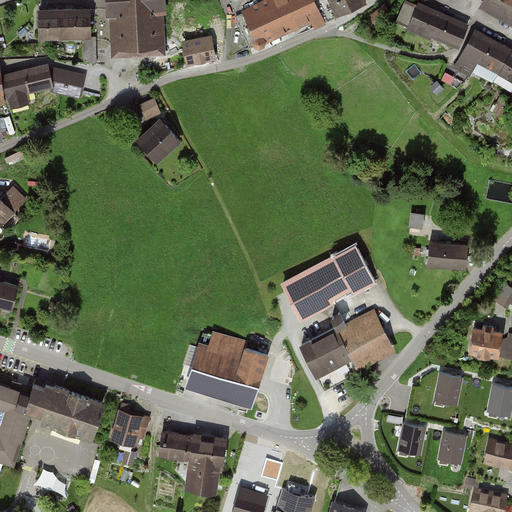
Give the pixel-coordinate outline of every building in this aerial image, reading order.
[(164,0),(107,0),(108,13),(120,13),(122,46),(155,45),(154,19),(165,18),(164,0)] [(234,0),(240,14),(238,15),(252,46),(312,19),(315,27),(327,21),(326,20),(332,17),(324,0),(234,0)] [(324,0),(332,17),(365,2),(364,0),(324,0)] [(468,26),(409,0),(399,22),(432,36),(433,34),(459,46),(468,26)] [(511,0),(484,0),(483,2),(511,18),(511,0)] [(390,12),(385,5),(372,15),(378,22),(390,12)] [(89,10),(40,10),(40,36),(89,36),(89,10)] [(511,50),(476,31),(460,60),(454,66),(470,75),(479,60),(511,78),(511,50)] [(211,36),(184,41),(188,63),(215,58),(211,36)] [(85,39),(85,62),(96,62),(95,39),(85,39)] [(84,75),(53,69),(52,64),(3,75),(10,106),(29,101),(27,92),(61,83),(67,85),(66,89),(80,92),(84,75)] [(162,114),(156,99),(140,105),(146,120),(162,114)] [(181,140),(162,117),(137,139),(156,161),(181,140)] [(0,224),(26,199),(13,186),(0,198),(0,224)] [(412,211),(411,227),(428,228),(430,213),(412,211)] [(470,246),(430,242),(428,263),(468,266),(470,246)] [(359,245),(286,283),(303,317),(377,278),(359,245)] [(2,276),(0,275),(0,302),(11,305),(17,285),(0,281),(2,276)] [(511,296),(511,288),(506,285),(497,300),(507,306),(511,296)] [(61,305),(51,302),(49,309),(59,312),(61,305)] [(378,307),(302,345),(322,384),(398,346),(378,307)] [(483,327),(473,326),(469,353),(478,355),(477,357),(490,359),(490,356),(499,357),(502,332),(494,331),(494,326),(484,324),(483,327)] [(511,331),(508,331),(507,338),(503,337),(499,357),(511,358),(511,331)] [(210,351),(199,348),(188,380),(248,399),(255,377),(260,378),(268,354),(245,347),(247,344),(216,334),(210,351)] [(0,455),(13,460),(30,408),(45,413),(43,419),(91,435),(102,401),(62,388),(61,389),(54,387),(52,392),(0,373),(0,455)] [(461,377),(441,373),(436,397),(457,401),(461,377)] [(511,401),(511,387),(494,384),(489,408),(510,412),(511,401)] [(142,417),(121,410),(113,436),(134,442),(142,417)] [(387,421),(400,423),(402,417),(389,414),(387,421)] [(425,427),(405,423),(400,447),(421,451),(425,427)] [(225,440),(162,431),(159,452),(192,457),(189,482),(215,486),(219,461),(221,462),(225,440)] [(465,435),(445,431),(440,455),(461,459),(465,435)] [(511,467),(511,441),(490,437),(485,459),(510,465),(511,467)] [(135,452),(128,450),(125,462),(131,464),(135,452)] [(63,491),(67,478),(43,471),(39,484),(63,491)] [(310,511),(311,509),(238,485),(230,510),(234,511),(310,511)] [(502,511),(506,495),(475,488),(471,509),(481,511),(480,511),(502,511)] [(366,511),(367,509),(333,500),(329,511),(366,511)]
